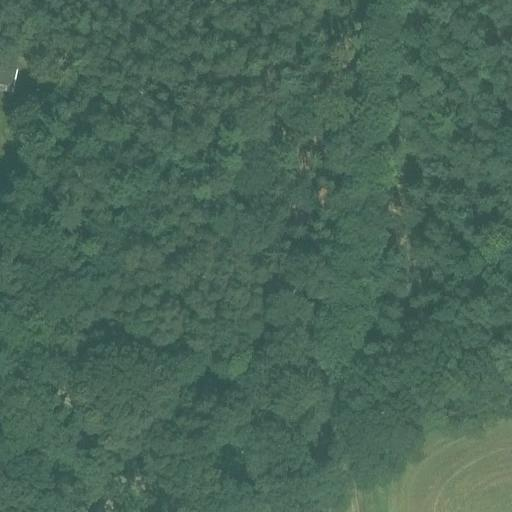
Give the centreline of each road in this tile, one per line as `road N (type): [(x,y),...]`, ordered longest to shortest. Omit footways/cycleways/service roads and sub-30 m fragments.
road 1 (track): [(198,511),(511,351)]
road 2 (unknown): [(0,351),(72,410),(81,511)]
